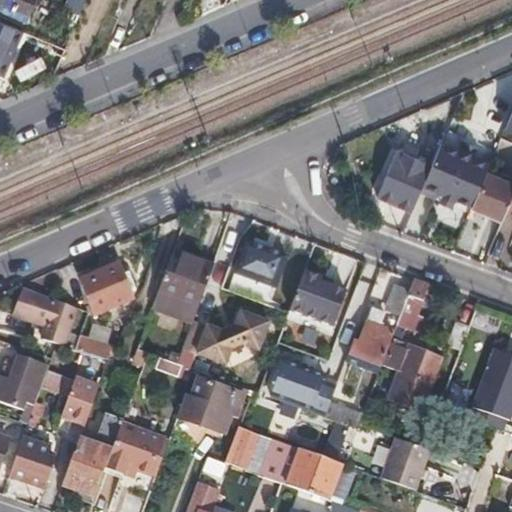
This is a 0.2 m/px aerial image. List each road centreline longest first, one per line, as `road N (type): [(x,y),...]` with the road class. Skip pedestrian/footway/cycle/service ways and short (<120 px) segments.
road 1 (residential): [(302,0),(0,129)]
road 2 (residential): [(262,154),(308,218),(511,293)]
road 3 (residential): [(0,272),(262,154)]
road 4 (residential): [(262,154),(511,47)]
